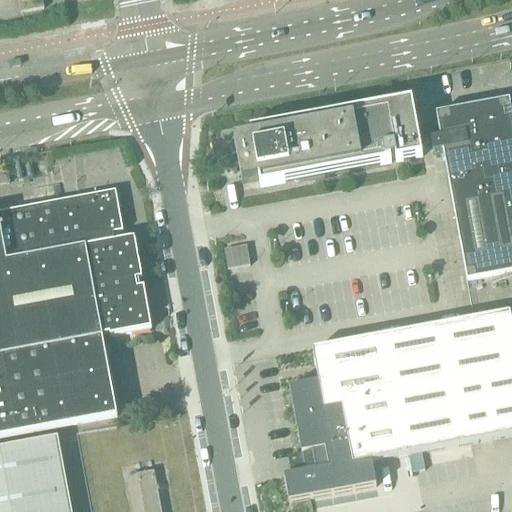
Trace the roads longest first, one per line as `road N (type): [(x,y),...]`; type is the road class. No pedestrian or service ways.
road 1 (unclassified): [(234,511),(169,103)]
road 2 (secondary): [(169,103),(511,23)]
road 3 (secondary): [(438,0),(160,59)]
road 4 (secondary): [(0,135),(169,103)]
road 5 (secondary): [(160,59),(0,89)]
